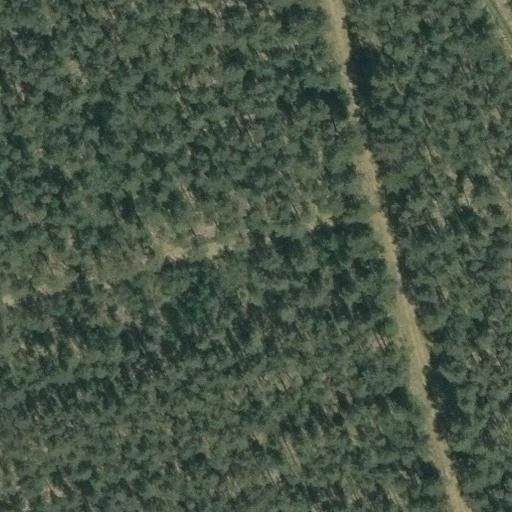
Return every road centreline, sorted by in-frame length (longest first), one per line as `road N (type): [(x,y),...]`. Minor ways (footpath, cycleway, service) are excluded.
road 1 (track): [(0,305),(511,180)]
road 2 (track): [(460,511),(337,0)]
